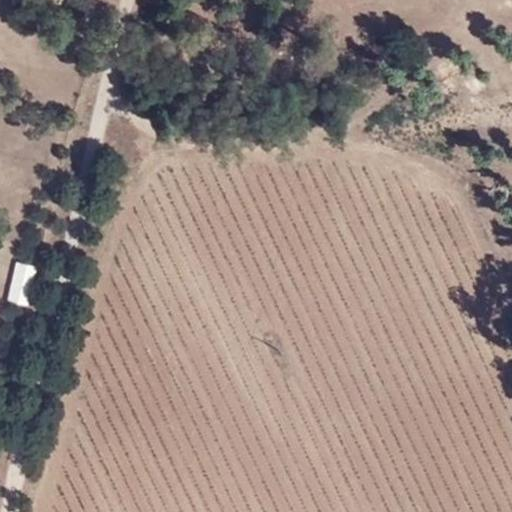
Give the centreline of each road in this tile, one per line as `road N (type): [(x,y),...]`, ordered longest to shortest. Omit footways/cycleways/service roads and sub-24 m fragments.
road 1 (track): [(511,13),(462,10),(262,150),(87,146),(4,491)]
road 2 (track): [(87,146),(127,0)]
